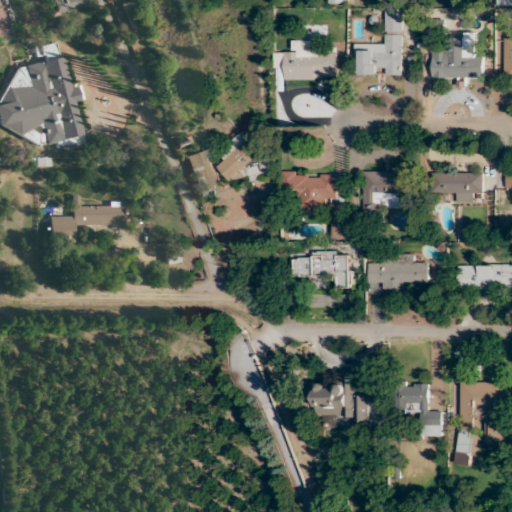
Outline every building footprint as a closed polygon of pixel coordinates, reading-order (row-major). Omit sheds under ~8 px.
[(52,0),(53,11),(87,9),(86,0),(52,0)] [(402,10),(385,10),(385,32),(402,32),(402,10)] [(402,76),(402,35),(382,35),(382,44),(354,44),(354,66),(357,66),(358,76),(402,76)] [(285,80),(337,80),(338,51),(318,51),(319,41),(294,41),(294,52),(274,52),(274,70),(285,70),(285,80)] [(432,79),(483,79),(483,58),(453,58),(453,48),(432,48),(432,79)] [(219,149),(227,160),(217,167),(229,185),(245,173),(252,183),(277,167),(251,128),(219,149)] [(199,197),(221,190),(207,149),(186,156),(199,197)] [(336,172),(281,173),(282,202),(298,202),(298,212),(326,212),(326,201),(337,200),(336,172)] [(403,208),(404,172),(364,172),(363,208),(403,208)] [(483,173),(433,173),(433,193),(455,193),(455,203),(473,203),(473,193),(483,193),(483,173)] [(47,217),(47,243),(72,243),(72,226),(122,225),(122,206),(78,206),(78,196),(70,196),(70,217),(47,217)] [(164,249),(164,264),(178,264),(178,249),(164,249)] [(428,264),(417,264),(417,255),(380,256),(380,265),(369,265),(369,281),(379,281),(379,288),(428,288),(428,264)] [(293,278),(334,278),(334,288),(353,288),(353,257),(294,256),(293,278)] [(511,265),(458,265),(458,289),(511,289),(511,265)] [(370,418),(370,395),(357,396),(357,374),(342,374),(343,385),(316,386),(317,419),(370,418)] [(460,465),(479,465),(479,438),(505,438),(506,382),(460,382),(460,465)] [(421,436),(443,437),(443,412),(431,411),(431,384),(397,383),(396,414),(422,414),(421,436)]
